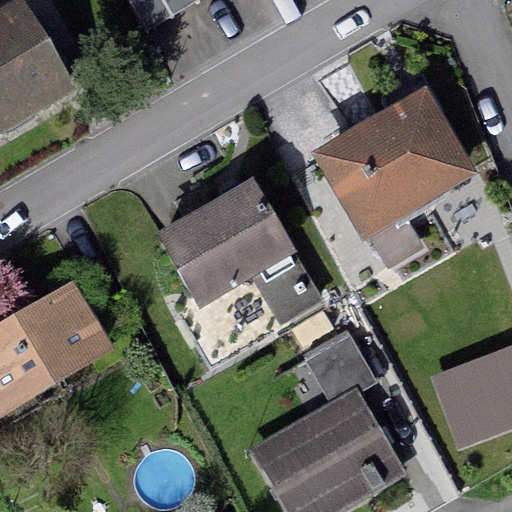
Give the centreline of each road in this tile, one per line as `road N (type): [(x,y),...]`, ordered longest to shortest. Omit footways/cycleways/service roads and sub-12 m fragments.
road 1 (residential): [(376,0),(0,220)]
road 2 (residential): [(458,0),(511,135)]
